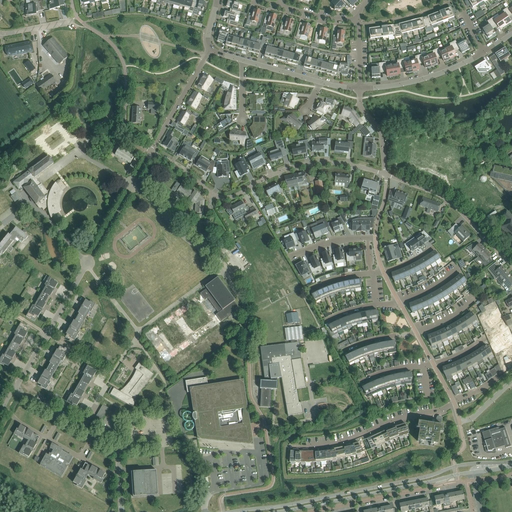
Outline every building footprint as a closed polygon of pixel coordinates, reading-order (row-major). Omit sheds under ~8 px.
[(25,9),(26,15),(28,15),(28,16),(31,15),(33,15),(33,13),(37,12),(38,12),(38,11),(44,10),(41,0),(31,0),(28,1),(28,5),(24,5),(25,9)] [(48,0),(50,5),(48,6),(49,10),(53,9),(58,11),(57,7),(64,5),(63,1),(66,1),(65,0),(48,0)] [(192,14),(195,3),(192,2),(192,0),(186,0),(185,8),(189,9),(187,13),(192,14)] [(195,3),(192,14),(197,15),(197,14),(198,11),(202,12),(203,11),(203,9),(204,9),(205,3),(205,2),(199,0),(199,1),(199,4),(195,3)] [(333,0),(334,1),(332,3),(335,6),(334,7),(334,10),(340,10),(341,9),(344,6),(340,2),(341,0),(333,0)] [(473,8),(478,4),(475,0),(468,0),(470,3),(469,4),(470,6),(472,8),(473,7),(473,8)] [(239,4),(235,3),(228,1),(227,4),(226,4),(225,6),(232,8),(231,13),(236,15),(240,16),(241,12),(237,11),(239,4)] [(248,16),(246,25),(250,26),(251,21),(257,23),(258,20),(261,21),(263,15),(260,14),(261,11),(259,11),(260,10),(256,8),(255,10),(254,10),(253,14),(252,17),(248,16)] [(450,8),(444,10),(448,19),(454,17),(455,16),(455,17),(456,16),(454,14),(453,12),(452,12),(450,8)] [(507,16),(510,15),(506,9),(503,11),(505,14),(500,17),(507,27),(507,26),(510,24),(510,23),(511,22),(507,16)] [(442,22),(448,19),(444,10),(439,12),(442,22)] [(236,15),(231,13),(225,12),(224,14),(223,14),(222,17),(229,19),(228,24),(237,27),(238,23),(235,22),(236,15)] [(437,24),(442,22),(439,12),(433,14),(437,24)] [(263,27),(266,28),(267,26),(273,28),(277,16),(275,16),(276,14),(272,13),(271,15),(270,14),(268,21),(265,20),(263,27)] [(431,26),(437,24),(433,14),(427,17),(431,26)] [(432,28),(431,26),(427,17),(422,19),(425,28),(424,28),(425,30),(432,28)] [(506,27),(507,27),(500,17),(495,20),(493,17),(490,19),(494,25),(497,23),(501,29),(502,28),(503,29),(506,27)] [(281,25),(279,32),(283,33),(284,31),(290,33),(294,21),(292,21),(293,19),(289,18),(288,19),(287,19),(286,23),(285,26),(281,25)] [(422,18),(416,20),(419,30),(424,28),(425,28),(422,19),(422,18)] [(491,27),(494,25),(490,19),(487,21),(490,25),(482,30),(484,34),(484,33),(485,33),(488,38),(492,35),(492,36),(495,34),(495,33),(491,27)] [(413,31),(419,30),(416,20),(410,21),(413,31)] [(407,33),(413,31),(410,21),(404,23),(407,33)] [(296,37),(300,38),(301,36),(307,37),(310,26),(309,25),(309,24),(305,23),(305,24),(303,24),(302,31),(298,30),(296,37)] [(402,34),(407,33),(404,23),(398,24),(398,25),(401,34),(402,34)] [(402,36),(402,34),(401,34),(398,25),(393,26),(394,35),(394,36),(394,37),(402,36)] [(318,43),(319,40),(325,41),(327,29),(326,29),(326,28),(322,27),(322,29),(320,28),(319,36),(316,35),(314,42),(318,43)] [(370,39),(376,38),(375,28),(369,29),(369,34),(368,34),(368,39),(369,39),(370,39)] [(228,36),(229,33),(220,30),(219,34),(220,34),(220,35),(219,35),(217,41),(223,43),(224,42),(226,42),(228,36)] [(333,38),(332,49),(336,49),(337,43),(343,44),(345,32),(343,32),(343,30),(339,30),(339,31),(338,31),(337,38),(333,38)] [(233,38),(228,36),(226,42),(225,45),(231,47),(233,38)] [(68,56),(52,38),(43,46),(59,64),(68,56)] [(231,47),(236,48),(239,39),(233,38),(231,47)] [(236,48),(242,50),(244,41),(239,39),(236,48)] [(469,44),(467,41),(467,40),(466,40),(458,45),(455,41),(452,42),(455,49),(458,47),(462,53),(462,54),(465,52),(469,49),(466,44),(468,43),(468,44),(469,44)] [(242,50),(247,51),(250,42),(244,41),(242,50)] [(33,52),(32,47),(31,42),(5,47),(7,55),(12,54),(12,56),(33,52)] [(247,51),(253,53),(255,44),(250,42),(247,51)] [(452,50),(455,49),(452,42),(449,44),(450,46),(445,48),(450,60),(454,58),(454,57),(455,57),(452,50)] [(260,50),(262,51),(264,44),(261,43),(261,45),(255,44),(253,53),(258,55),(260,50)] [(264,56),(270,58),(272,49),(267,47),(268,45),(264,44),(262,51),(265,52),(264,56)] [(449,60),(450,60),(445,48),(439,50),(439,48),(435,49),(438,56),(441,55),(444,62),(445,61),(446,62),(449,60)] [(508,52),(506,48),(505,48),(504,48),(503,49),(496,54),(501,62),(511,56),(510,55),(511,54),(509,51),(508,52)] [(270,58),(275,59),(278,50),(272,49),(270,58)] [(435,57),(438,56),(435,49),(432,51),(433,53),(427,55),(432,67),(436,66),(435,65),(437,64),(435,57)] [(275,59),(281,61),(283,52),(278,50),(275,59)] [(281,61),(286,62),(289,53),(283,52),(281,61)] [(286,62),(292,64),(295,52),(294,55),(289,53),(286,62)] [(302,62),(303,55),(301,54),(301,53),(295,52),(292,64),(297,66),(299,61),(302,62)] [(432,67),(427,55),(422,57),(421,54),(418,55),(420,62),(423,61),(426,68),(427,68),(427,69),(431,67),(432,67)] [(309,69),(311,60),(306,58),(307,56),(303,55),(302,62),(304,63),(303,67),(309,69)] [(417,63),(420,62),(418,55),(415,56),(415,59),(410,60),(413,73),(417,72),(417,71),(418,70),(417,63)] [(413,73),(410,60),(404,61),(404,59),(400,60),(402,67),(405,66),(407,73),(408,73),(409,74),(412,73),(413,73)] [(309,69),(314,70),(317,61),(311,60),(309,69)] [(398,68),(402,67),(400,60),(397,61),(397,63),(392,64),(394,77),(398,76),(398,75),(399,75),(398,68)] [(35,69),(33,66),(29,61),(24,64),(30,72),(35,69)] [(314,70),(320,72),(322,63),(317,61),(314,70)] [(492,70),(487,61),(481,65),(481,64),(475,67),(478,72),(489,72),(492,70)] [(394,77),(392,64),(386,65),(386,62),(382,63),(383,70),(386,70),(388,77),(389,76),(389,77),(393,77),(394,77)] [(320,72),(325,73),(328,64),(322,63),(320,72)] [(380,70),(383,70),(382,63),(379,63),(379,68),(369,69),(369,73),(371,72),(372,78),(376,78),(380,78),(380,70)] [(325,73),(331,75),(334,66),(328,64),(325,73)] [(339,67),(337,73),(341,74),(341,75),(347,76),(348,69),(347,69),(347,68),(348,68),(349,64),(340,64),(339,67)] [(339,67),(334,66),(331,75),(337,77),(337,73),(339,67)] [(41,91),(56,81),(51,74),(36,84),(41,91)] [(208,92),(210,88),(208,87),(210,84),(212,80),(204,75),(201,79),(202,79),(198,87),(205,91),(206,90),(208,92)] [(33,83),(30,78),(22,84),(26,89),(33,83)] [(235,89),(232,89),(232,84),(228,83),(226,86),(226,87),(229,90),(228,93),(227,96),(226,99),(225,102),(224,105),(224,108),(224,109),(235,109),(235,103),(235,100),(235,89)] [(187,104),(195,109),(199,102),(198,102),(201,96),(194,92),(191,98),(190,97),(187,104)] [(256,100),(264,98),(264,94),(254,92),(254,96),(249,95),(250,100),(251,100),(251,105),(249,105),(251,105),(251,107),(250,107),(250,109),(249,109),(251,109),(251,111),(261,111),(261,106),(257,104),(256,104),(256,100)] [(297,93),(284,93),(282,97),(287,99),(284,105),(293,108),(295,103),(297,103),(298,100),(295,99),(297,93)] [(329,104),(333,106),(334,100),(326,98),(325,102),(326,103),(325,104),(320,102),(316,110),(324,114),(328,106),(329,104)] [(344,106),(341,115),(348,117),(350,120),(349,120),(352,123),(352,122),(356,127),(362,121),(353,111),(353,112),(352,111),(352,110),(348,109),(349,108),(344,106)] [(141,107),(138,107),(133,107),(132,123),(140,124),(141,107)] [(184,125),(187,119),(186,119),(188,115),(190,116),(192,113),(187,110),(185,113),(183,112),(180,117),(179,117),(177,121),(184,125)] [(292,126),(291,128),(295,130),(296,129),(298,130),(302,123),(300,122),(298,125),(295,123),(297,120),(292,114),(290,116),(288,115),(282,119),(286,122),(286,121),(292,126)] [(232,120),(232,119),(229,115),(218,115),(218,116),(219,116),(222,122),(215,126),(219,131),(232,123),(232,120)] [(313,119),(308,123),(310,126),(308,127),(311,130),(312,129),(313,130),(324,121),(325,122),(329,124),(333,126),(334,123),(326,119),(322,116),(320,119),(319,121),(316,116),(313,119)] [(252,128),(250,129),(254,138),(260,135),(260,132),(262,132),(262,126),(265,126),(265,118),(254,118),(254,124),(253,124),(252,128)] [(366,136),(370,132),(364,126),(360,130),(366,136)] [(174,133),(169,130),(166,136),(167,137),(163,145),(171,150),(176,141),(171,137),(174,133)] [(231,132),(230,140),(237,140),(237,137),(241,138),(240,144),(244,144),(244,141),(245,133),(241,133),(238,133),(238,131),(233,130),(231,132)] [(373,145),(374,139),(365,138),(365,142),(368,142),(367,156),(375,157),(376,146),(373,145)] [(319,143),(312,143),(312,152),(324,151),(324,146),(327,146),(327,145),(330,145),(330,139),(319,139),(319,143)] [(309,150),(308,140),(302,141),(303,144),(291,147),(293,155),(306,152),(305,150),(309,150)] [(184,158),(191,147),(183,142),(179,150),(179,149),(181,151),(179,155),(184,158)] [(352,150),(353,142),(348,142),(348,144),(335,143),(334,151),(348,153),(349,149),(352,150)] [(284,150),(282,143),(276,145),(277,150),(268,153),(271,161),(282,158),(280,151),(284,150)] [(132,153),(117,144),(114,149),(117,151),(115,155),(131,164),(127,172),(128,172),(127,174),(129,175),(138,160),(134,158),(134,159),(133,158),(134,156),(132,155),(132,153)] [(194,159),(199,152),(191,147),(184,158),(190,162),(193,157),(195,159),(194,159)] [(262,151),(247,159),(252,167),(255,165),(257,168),(265,164),(262,158),(265,157),(262,151)] [(27,172),(13,183),(19,189),(19,190),(19,189),(20,191),(24,188),(28,194),(31,198),(36,203),(35,204),(37,206),(39,205),(43,210),(48,206),(49,206),(49,207),(49,208),(49,209),(50,211),(50,212),(50,213),(50,214),(51,215),(51,216),(52,217),(52,216),(59,211),(59,209),(59,207),(58,205),(58,203),(59,201),(59,199),(59,197),(60,196),(61,194),(62,192),(56,185),(56,184),(55,185),(55,186),(54,187),(53,188),(53,189),(52,190),(51,190),(51,189),(47,191),(42,185),(41,184),(40,185),(38,182),(38,181),(37,179),(39,177),(37,175),(53,163),(55,162),(48,154),(42,158),(28,169),(29,171),(27,172)] [(249,169),(243,157),(237,160),(239,163),(235,166),(240,176),(245,174),(245,173),(247,172),(246,171),(249,169)] [(202,160),(200,158),(196,165),(206,171),(207,170),(211,172),(215,162),(212,160),(211,162),(203,158),(202,160)] [(229,172),(229,162),(222,162),(222,165),(217,165),(218,178),(226,177),(226,173),(229,172)] [(511,170),(495,166),(494,172),(491,172),(490,177),(492,177),(511,195),(511,170)] [(307,184),(306,177),(305,173),(295,175),(298,186),(307,184)] [(350,176),(341,175),(341,174),(336,173),(336,174),(335,174),(334,182),(345,183),(345,187),(349,187),(349,184),(350,176)] [(293,187),(298,186),(295,175),(284,177),(286,186),(287,188),(293,186),(293,187)] [(373,181),(372,182),(364,179),(362,187),(370,189),(369,191),(368,193),(369,194),(370,192),(372,192),(370,197),(371,197),(371,196),(374,197),(372,205),(378,207),(380,197),(375,195),(375,193),(376,193),(377,190),(376,190),(378,184),(374,182),(373,181)] [(321,181),(315,182),(317,195),(324,193),(321,181)] [(192,218),(196,218),(201,219),(202,215),(201,215),(201,213),(203,214),(204,200),(197,195),(198,194),(194,191),(194,192),(182,184),(181,186),(179,185),(180,185),(177,183),(172,190),(174,192),(176,190),(177,191),(189,199),(188,201),(193,205),(194,203),(195,204),(195,213),(195,214),(193,214),(192,218)] [(277,183),(265,190),(269,197),(277,193),(278,195),(282,193),(277,183)] [(405,203),(408,195),(396,190),(394,197),(388,195),(388,199),(389,204),(393,206),(395,203),(402,206),(404,202),(405,203)] [(440,205),(422,198),(419,205),(428,208),(426,212),(429,213),(431,210),(438,212),(440,205)] [(245,208),(242,202),(230,207),(231,209),(226,211),(227,214),(228,214),(230,217),(232,215),(235,221),(244,216),(247,215),(246,214),(244,209),(245,208)] [(282,210),(280,206),(278,202),(265,207),(268,216),(282,210)] [(246,219),(257,213),(254,207),(250,209),(250,211),(246,214),(247,215),(244,216),(246,219)] [(406,207),(402,218),(408,220),(412,209),(406,207)] [(511,216),(506,211),(501,216),(506,221),(500,227),(511,238),(511,216)] [(346,214),(338,213),(340,217),(344,224),(347,222),(345,219),(346,214)] [(344,224),(340,217),(337,218),(338,221),(331,224),(335,233),(343,230),(341,226),(345,224),(344,224)] [(375,218),(374,218),(360,219),(361,232),(365,232),(365,231),(369,231),(369,229),(373,229),(373,227),(373,224),(374,222),(375,219),(375,218)] [(324,224),(318,227),(321,236),(328,233),(326,228),(329,227),(325,219),(322,220),(324,224)] [(358,219),(352,220),(352,231),(356,231),(356,232),(361,232),(360,219),(358,219)] [(316,223),(307,227),(310,235),(312,239),(315,238),(315,239),(321,236),(318,227),(316,223)] [(463,231),(456,224),(447,232),(450,229),(456,235),(454,236),(455,236),(456,235),(459,239),(463,242),(463,241),(464,242),(470,235),(463,228),(465,230),(463,231)] [(0,254),(1,253),(3,254),(7,249),(10,252),(13,249),(10,246),(16,238),(22,243),(24,240),(23,240),(27,236),(21,231),(21,232),(15,228),(13,230),(9,235),(8,234),(7,235),(0,243),(0,254)] [(309,241),(305,230),(294,234),(296,240),(297,241),(300,240),(302,244),(309,241)] [(415,240),(419,246),(419,247),(420,247),(423,245),(423,244),(427,241),(425,239),(429,237),(424,231),(423,231),(421,233),(422,236),(415,240)] [(293,233),(284,237),(286,244),(285,244),(287,250),(295,246),(293,241),(296,240),(294,234),(293,233)] [(414,238),(404,245),(407,251),(407,252),(410,249),(412,251),(419,247),(419,246),(415,240),(414,238)] [(402,257),(397,243),(383,248),(387,262),(402,257)] [(485,250),(479,244),(477,246),(474,243),(466,248),(471,253),(472,252),(477,257),(485,250)] [(341,249),(335,250),(336,257),(333,258),(334,264),(344,263),(342,253),(343,253),(342,251),(341,249)] [(349,253),(346,253),(347,262),(354,261),(353,257),(356,257),(358,257),(358,256),(360,256),(360,249),(349,250),(349,253)] [(489,258),(491,256),(485,250),(477,257),(483,263),(482,264),(485,267),(492,261),(489,258)] [(440,258),(435,251),(432,253),(430,254),(435,262),(438,260),(440,258)] [(328,252),(322,254),(324,261),(321,262),(323,268),(332,265),(329,256),(330,256),(329,254),(328,252)] [(435,262),(430,254),(428,256),(425,257),(430,265),(433,263),(435,262)] [(315,256),(309,259),(312,265),(309,267),(312,273),(321,269),(317,260),(317,258),(316,259),(315,256)] [(233,273),(237,270),(239,269),(230,257),(225,261),(233,273)] [(430,265),(425,257),(423,259),(421,260),(426,268),(428,266),(430,265)] [(426,268),(421,260),(418,261),(416,263),(421,271),(423,269),(426,268)] [(303,262),(296,266),(301,276),(308,273),(309,275),(312,273),(309,267),(307,269),(303,262)] [(491,266),(488,269),(493,276),(496,273),(499,277),(496,279),(499,277),(501,279),(498,282),(502,286),(505,290),(508,288),(509,289),(505,292),(507,295),(510,294),(511,293),(511,289),(511,288),(511,287),(511,279),(501,266),(499,268),(498,266),(499,265),(497,262),(491,266)] [(421,271),(416,263),(414,264),(411,265),(415,273),(418,272),(421,271)] [(415,273),(411,265),(409,266),(406,268),(410,276),(413,275),(415,273)] [(410,276),(406,268),(404,269),(402,270),(405,278),(408,277),(410,276)] [(402,279),(405,278),(402,270),(401,270),(397,272),(400,280),(402,279)] [(394,273),(391,274),(394,282),(397,281),(400,280),(397,272),(394,273)] [(466,281),(460,274),(458,276),(456,278),(462,285),(464,283),(466,281)] [(271,288),(278,284),(273,275),(266,278),(271,288)] [(33,305),(26,317),(30,319),(31,318),(35,320),(37,317),(38,317),(46,304),(45,304),(49,296),(50,297),(58,284),(54,282),(55,280),(46,276),(43,281),(46,282),(44,285),(46,286),(34,306),(33,305)] [(200,293),(144,334),(166,363),(221,322),(221,321),(227,317),(228,318),(236,312),(240,309),(234,302),(235,301),(218,277),(205,287),(206,289),(200,293)] [(360,279),(359,279),(356,279),(356,278),(353,278),(355,291),(355,289),(361,288),(360,288),(360,285),(361,285),(362,285),(361,280),(359,280),(359,279),(360,279)] [(462,285),(456,278),(454,280),(452,281),(457,288),(460,287),(462,285)] [(345,293),(342,280),(339,281),(340,283),(337,283),(340,292),(340,295),(345,293)] [(350,290),(348,281),(345,281),(345,280),(342,280),(345,293),(350,292),(350,290)] [(457,288),(452,281),(449,283),(447,285),(453,292),(455,290),(457,288)] [(340,292),(337,283),(334,284),(334,283),(331,284),(335,294),(340,292)] [(335,294),(331,284),(329,284),(329,286),(326,287),(330,295),(335,294)] [(453,292),(447,285),(445,286),(443,288),(448,295),(450,293),(453,292)] [(330,295),(326,287),(324,288),(323,287),(321,288),(325,298),(330,295)] [(320,300),(325,298),(321,288),(318,289),(319,290),(316,291),(320,300)] [(448,295),(443,288),(441,289),(438,290),(443,298),(446,297),(448,295)] [(443,298),(438,290),(436,292),(434,293),(438,301),(441,300),(443,298)] [(315,302),(320,300),(316,291),(314,293),(313,291),(310,293),(315,302)] [(438,301),(434,293),(431,294),(429,296),(433,304),(436,302),(438,301)] [(429,296),(427,297),(424,298),(428,306),(431,305),(433,304),(429,296)] [(428,306),(424,298),(422,299),(419,300),(423,309),(425,307),(428,306)] [(95,311),(98,306),(90,301),(89,302),(85,300),(78,313),(79,314),(74,321),(66,334),(67,334),(65,338),(69,340),(68,342),(73,344),(79,332),(78,332),(89,312),(91,312),(92,310),(95,311)] [(423,309),(419,300),(417,301),(414,302),(417,311),(420,310),(423,309)] [(412,303),(409,304),(412,313),(415,312),(417,311),(414,302),(412,303)] [(494,315),(487,321),(491,327),(499,321),(498,320),(503,317),(499,308),(493,313),(494,315)] [(378,316),(378,311),(376,311),(376,310),(373,310),(373,309),(370,309),(372,320),(372,323),(378,322),(377,318),(377,319),(377,316),(378,316)] [(362,324),(361,322),(359,311),(356,312),(357,313),(354,314),(356,323),(357,325),(362,324)] [(297,312),(287,314),(289,324),(299,322),(297,312)] [(356,323),(354,314),(351,315),(351,313),(348,314),(351,325),(356,323)] [(469,314),(466,316),(471,323),(476,320),(471,313),(470,313),(469,314)] [(346,326),(351,325),(348,314),(345,315),(346,317),(343,318),(346,326)] [(511,323),(508,315),(503,317),(507,327),(511,324),(511,323)] [(471,323),(466,316),(462,319),(468,329),(473,325),(471,323)] [(346,326),(343,318),(340,319),(340,317),(337,318),(343,331),(348,329),(346,326)] [(343,331),(337,318),(335,319),(335,321),(333,322),(338,333),(343,331)] [(462,319),(457,322),(462,330),(463,332),(468,329),(462,319)] [(338,333),(333,322),(330,323),(330,322),(327,323),(329,327),(327,328),(331,337),(338,333)] [(462,330),(457,322),(452,325),(457,333),(462,330)] [(0,356),(0,363),(3,366),(4,365),(8,367),(16,354),(15,353),(19,346),(20,346),(27,333),(26,333),(28,329),(24,327),(25,325),(21,323),(14,335),(15,335),(4,355),(3,354),(1,357),(0,356)] [(457,333),(452,325),(448,327),(453,338),(458,335),(457,333)] [(285,328),(286,341),(303,339),(301,326),(285,328)] [(453,338),(448,327),(443,330),(448,340),(453,338)] [(502,332),(497,336),(504,344),(508,341),(511,344),(511,342),(511,336),(508,328),(504,332),(505,333),(505,334),(504,335),(502,332)] [(448,340),(443,330),(438,332),(442,343),(448,340)] [(442,343),(438,332),(433,334),(437,345),(442,343)] [(437,345),(433,334),(427,336),(429,340),(428,340),(429,343),(430,343),(431,347),(437,345)] [(493,343),(491,345),(497,352),(501,349),(499,348),(504,344),(497,336),(493,340),(495,343),(494,344),(493,343)] [(393,341),(393,340),(390,341),(390,340),(387,340),(389,354),(396,353),(396,352),(395,350),(396,350),(396,349),(394,350),(393,347),(395,347),(395,342),(394,342),(393,342),(393,341)] [(378,353),(376,342),(373,343),(373,344),(371,345),(373,354),(374,356),(379,355),(378,353)] [(261,389),(260,407),(270,407),(271,389),(274,389),(274,386),(276,386),(277,387),(277,386),(277,382),(277,378),(281,377),(288,416),(290,416),(292,415),(303,413),(302,406),(301,403),(301,401),(300,402),(301,402),(299,403),(296,389),(306,387),(301,359),(301,358),(300,352),(299,344),(295,345),(295,343),(264,347),(264,348),(261,349),(260,349),(261,357),(262,359),(262,361),(262,364),(264,379),(261,379),(261,381),(260,386),(262,386),(262,388),(261,388),(261,389)] [(373,354),(371,345),(368,346),(367,344),(365,345),(368,355),(369,359),(374,357),(374,356),(373,354)] [(363,357),(368,355),(365,345),(362,346),(363,348),(360,348),(363,357)] [(486,345),(481,348),(488,358),(493,354),(489,350),(490,349),(489,345),(487,347),(486,345)] [(62,362),(69,350),(65,348),(64,349),(60,347),(58,350),(57,350),(49,363),(50,364),(46,371),(45,370),(37,383),(41,386),(40,387),(49,392),(52,386),(49,385),(51,382),(49,381),(61,361),(62,362)] [(363,357),(360,348),(357,350),(357,348),(354,349),(359,359),(360,362),(364,360),(363,357)] [(481,348),(477,351),(482,359),(483,361),(488,358),(481,348)] [(354,361),(359,359),(354,349),(352,350),(352,352),(350,353),(354,361)] [(477,351),(472,354),(477,362),(478,364),(479,365),(484,362),(483,361),(482,359),(477,351)] [(349,364),(354,361),(350,353),(347,354),(346,353),(344,354),(349,364)] [(472,354),(467,357),(473,367),(478,364),(477,362),(472,354)] [(467,357),(462,359),(468,370),(473,367),(467,357)] [(462,359),(458,362),(462,372),(468,370),(462,359)] [(458,362),(453,364),(457,375),(462,372),(458,362)] [(120,392),(119,391),(114,388),(110,394),(132,407),(136,401),(134,400),(154,374),(139,363),(135,369),(136,370),(135,372),(133,376),(130,380),(126,385),(123,389),(120,392)] [(92,370),(93,369),(87,366),(85,364),(82,369),(84,371),(83,374),(84,374),(72,394),(71,394),(69,397),(67,395),(64,400),(66,402),(72,405),(73,404),(77,406),(84,393),(83,392),(87,385),(88,385),(96,372),(92,370)] [(453,364),(448,366),(451,374),(452,377),(457,375),(453,364)] [(448,366),(442,368),(443,371),(442,371),(443,374),(444,373),(445,376),(447,380),(452,378),(452,377),(451,374),(448,366)] [(494,368),(489,371),(490,372),(493,377),(498,373),(497,373),(496,370),(494,368)] [(410,372),(410,371),(407,372),(406,370),(404,371),(406,384),(411,384),(410,381),(411,381),(411,380),(410,378),(412,378),(412,373),(411,373),(410,373),(410,372)] [(401,385),(398,373),(396,374),(395,372),(393,373),(396,386),(401,385)] [(391,388),(396,386),(393,373),(390,374),(390,375),(387,376),(391,388)] [(391,388),(387,376),(385,377),(384,375),(382,376),(386,389),(391,388)] [(381,391),(386,389),(382,376),(379,377),(380,378),(377,379),(381,391)] [(189,388),(208,385),(206,378),(185,381),(187,393),(190,392),(189,388)] [(381,391),(377,379),(374,380),(374,379),(371,380),(377,393),(381,391)] [(372,395),(377,393),(371,380),(369,381),(369,383),(367,384),(372,395)] [(248,424),(242,381),(208,387),(208,385),(189,388),(190,392),(191,392),(195,413),(193,413),(194,421),(196,421),(198,436),(215,437),(215,439),(220,440),(220,438),(241,440),(243,425),(248,424)] [(372,395),(367,384),(364,385),(363,384),(361,385),(361,387),(359,388),(361,391),(363,390),(366,395),(368,397),(372,395)] [(108,408),(103,405),(102,405),(97,415),(95,417),(101,421),(102,418),(103,418),(108,408)] [(440,417),(440,416),(439,416),(438,416),(437,416),(437,417),(436,417),(436,418),(435,424),(420,422),(418,422),(418,425),(417,425),(417,428),(419,428),(417,439),(417,441),(420,442),(421,442),(422,440),(425,440),(425,438),(426,439),(428,439),(431,439),(430,441),(433,442),(433,444),(434,444),(437,444),(438,442),(441,420),(441,419),(441,418),(441,417),(440,417)] [(405,423),(402,424),(402,422),(399,423),(403,436),(408,434),(408,432),(409,431),(407,426),(406,427),(405,423)] [(399,437),(403,436),(399,423),(397,424),(397,426),(395,427),(399,437)] [(36,436),(33,434),(33,433),(29,431),(20,425),(18,429),(17,428),(14,434),(18,436),(22,439),(22,437),(28,440),(25,446),(23,445),(21,449),(19,453),(24,456),(25,455),(29,457),(31,454),(34,448),(36,444),(39,437),(40,437),(36,435),(36,436)] [(395,427),(393,428),(392,426),(389,427),(394,439),(399,437),(395,427)] [(390,441),(394,439),(389,427),(387,428),(388,430),(385,430),(390,441)] [(505,428),(501,429),(500,428),(499,428),(498,428),(482,433),(486,446),(484,447),(485,447),(486,452),(487,453),(488,453),(489,453),(493,453),(493,451),(496,450),(496,451),(496,449),(505,445),(506,448),(511,446),(505,428)] [(385,430),(383,432),(382,430),(380,431),(385,443),(390,441),(385,430)] [(381,445),(385,443),(380,431),(377,432),(378,434),(376,435),(381,445)] [(376,435),(374,436),(373,434),(371,435),(376,447),(381,445),(376,435)] [(371,449),(376,447),(371,435),(368,436),(369,438),(367,439),(368,442),(367,443),(369,447),(370,447),(371,449)] [(358,442),(356,443),(355,441),(352,442),(357,454),(362,453),(361,451),(362,450),(360,445),(359,446),(358,442)] [(351,456),(357,454),(352,442),(350,443),(351,445),(348,445),(351,456)] [(62,451),(62,449),(52,443),(51,445),(50,449),(49,453),(48,455),(46,454),(40,464),(62,476),(68,466),(65,465),(66,463),(67,464),(72,456),(62,451)] [(348,445),(346,446),(346,444),(343,445),(346,457),(351,456),(348,445)] [(105,474),(96,468),(92,466),(91,467),(88,465),(89,464),(85,462),(81,470),(80,469),(78,473),(76,477),(75,479),(73,482),(77,485),(76,486),(82,489),(84,485),(86,481),(85,480),(88,475),(94,478),(93,479),(97,481),(101,484),(104,478),(103,477),(105,474)] [(133,497),(158,495),(156,470),(150,470),(150,471),(148,472),(148,471),(131,472),(133,497)] [(467,502),(466,494),(463,494),(462,491),(458,492),(455,493),(457,501),(460,500),(463,499),(463,500),(464,500),(464,502),(465,502),(467,502)] [(453,502),(457,501),(455,493),(452,493),(452,494),(448,494),(450,502),(453,502)] [(451,505),(450,502),(448,494),(445,495),(441,495),(443,504),(444,507),(451,505)] [(439,505),(443,504),(441,495),(438,496),(435,497),(434,497),(435,502),(436,505),(439,504),(439,505)] [(429,507),(428,503),(427,498),(427,499),(423,499),(420,500),(422,508),(429,507)] [(415,509),(422,508),(420,500),(417,500),(417,501),(413,501),(415,509)] [(408,511),(415,509),(413,501),(410,502),(406,502),(408,511)] [(405,511),(408,511),(406,502),(403,503),(400,504),(399,504),(400,511),(401,511),(405,511)]
